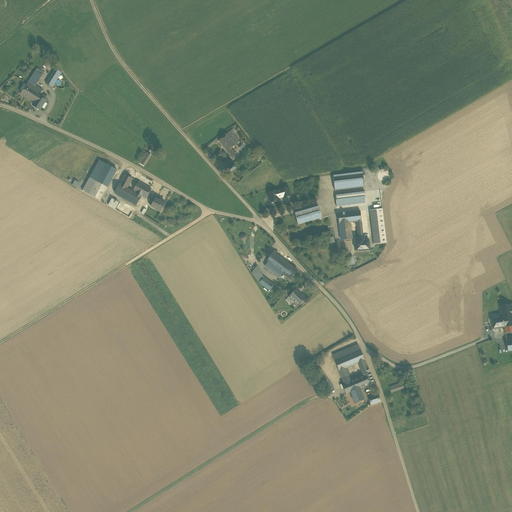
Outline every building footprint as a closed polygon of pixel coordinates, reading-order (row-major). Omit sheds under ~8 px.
[(55,69),(46,84),(52,87),(61,73),(55,69)] [(42,75),(35,71),(32,75),(39,79),(42,75)] [(39,79),(32,75),(28,82),(35,86),(39,79)] [(42,90),(35,86),(28,82),(26,85),(41,93),(42,90)] [(41,93),(26,85),(20,94),(34,103),(39,97),(41,93)] [(46,101),(39,97),(34,103),(33,106),(40,110),(46,101)] [(231,131),(228,133),(231,137),(234,135),(237,133),(233,129),(231,131)] [(228,133),(218,141),(226,151),(230,149),(236,144),(231,137),(228,133)] [(235,156),(230,149),(226,151),(232,159),(235,156)] [(146,152),(139,163),(144,166),(151,155),(146,152)] [(99,160),(90,178),(97,182),(106,164),(99,160)] [(106,164),(97,182),(107,187),(117,170),(106,164)] [(233,165),(227,170),(226,170),(227,170),(230,173),(230,174),(230,173),(236,168),(233,165),(233,164),(233,165)] [(362,172),(333,175),(334,191),(364,187),(362,172)] [(132,179),(125,174),(119,184),(127,189),(132,179)] [(97,182),(90,178),(82,191),(89,195),(97,182)] [(107,187),(97,182),(89,195),(100,201),(107,187)] [(151,189),(138,182),(133,191),(141,196),(146,199),(151,189)] [(127,189),(119,184),(114,193),(136,205),(141,196),(133,191),(132,192),(127,189)] [(288,187),(281,189),(283,197),(290,196),(288,187)] [(276,191),(268,193),(268,194),(267,195),(268,197),(269,197),(270,203),(279,200),(279,198),(283,197),(281,189),(277,191),(276,191)] [(365,192),(335,195),(336,207),(366,203),(365,192)] [(153,203),(151,207),(161,212),(165,204),(162,202),(163,201),(159,199),(159,200),(155,198),(153,203)] [(112,199),(108,205),(115,209),(118,203),(112,199)] [(318,206),(294,213),(298,225),(322,218),(318,206)] [(382,208),(370,210),(374,245),(386,243),(382,208)] [(360,211),(337,214),(339,224),(350,222),(355,222),(356,222),(361,221),(360,211)] [(350,222),(339,224),(341,241),(352,239),(350,222)] [(363,238),(358,239),(355,239),(356,251),(364,250),(364,241),(363,238)] [(274,251),(267,260),(270,263),(276,255),(277,253),(274,251)] [(289,264),(276,255),(270,263),(283,272),(289,264)] [(351,257),(345,258),(347,265),(353,263),(351,257)] [(283,272),(282,274),(291,280),(297,270),(289,264),(283,272)] [(252,273),(260,284),(264,278),(258,266),(252,273)] [(271,283),(264,278),(260,284),(267,288),(271,283)] [(305,298),(296,289),(288,297),(298,306),(305,298)] [(511,303),(499,306),(501,313),(501,318),(504,327),(505,333),(511,332),(511,320),(511,315),(511,314),(511,303)] [(499,314),(496,315),(492,316),(493,319),(491,319),(493,329),(497,328),(501,328),(501,327),(504,327),(501,318),(501,313),(499,314)] [(358,345),(349,348),(351,354),(360,350),(358,345)] [(349,348),(336,354),(339,359),(350,354),(351,354),(349,348)] [(351,354),(350,354),(354,365),(358,363),(365,360),(360,350),(351,354)] [(339,359),(334,361),(343,382),(350,380),(345,368),(354,365),(350,354),(339,359)] [(365,360),(358,363),(361,371),(368,368),(365,360)] [(374,383),(368,368),(361,371),(363,376),(367,385),(367,386),(374,383)] [(321,369),(314,374),(320,382),(327,377),(321,369)] [(363,376),(350,381),(350,380),(343,382),(344,384),(342,385),(346,394),(350,392),(360,388),(367,385),(363,376)] [(330,382),(325,384),(329,392),(334,389),(330,382)] [(402,382),(389,387),(391,392),(404,388),(402,382)] [(360,388),(350,392),(355,403),(364,400),(360,388)] [(378,394),(368,397),(370,405),(381,402),(378,394)]
